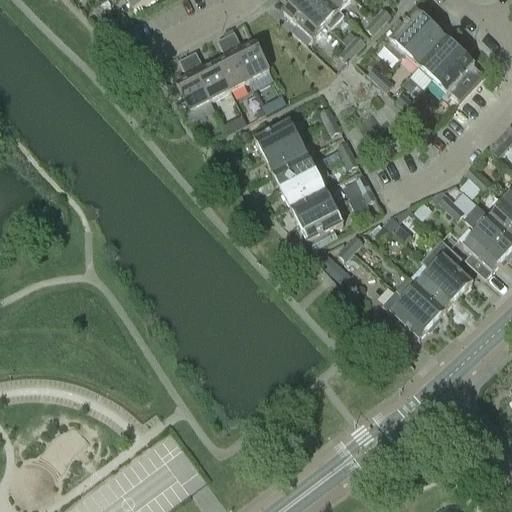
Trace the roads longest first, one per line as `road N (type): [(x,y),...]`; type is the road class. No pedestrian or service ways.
road 1 (tertiary): [(283,511),(439,388)]
road 2 (residential): [(390,202),(440,174),(511,99)]
